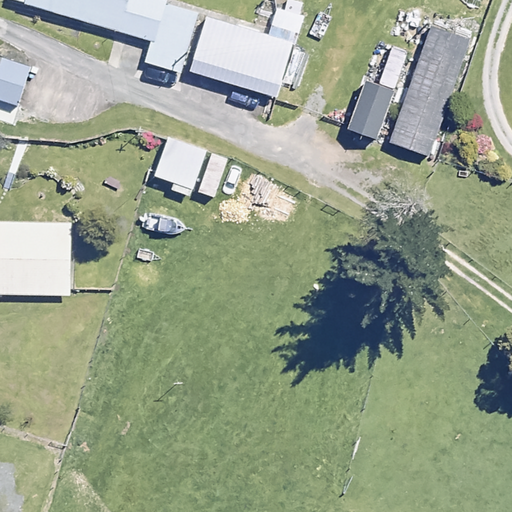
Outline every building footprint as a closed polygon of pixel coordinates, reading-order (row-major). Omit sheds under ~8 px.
[(25,0),(25,3),(162,43),(157,60),(289,98),(312,20),(242,0),(199,0),(197,9),(166,0),(25,0)] [(466,38),(427,25),(387,139),(427,153),(466,38)] [(43,63),(0,47),(0,98),(27,108),(43,63)] [(392,88),(364,78),(346,125),(374,135),(392,88)] [(165,134),(150,177),(170,184),(168,191),(188,198),(206,149),(165,134)] [(164,212),(141,204),(134,225),(157,233),(164,212)] [(376,235),(336,217),(328,233),(368,252),(376,235)] [(81,228),(0,226),(0,297),(79,300),(81,228)]
